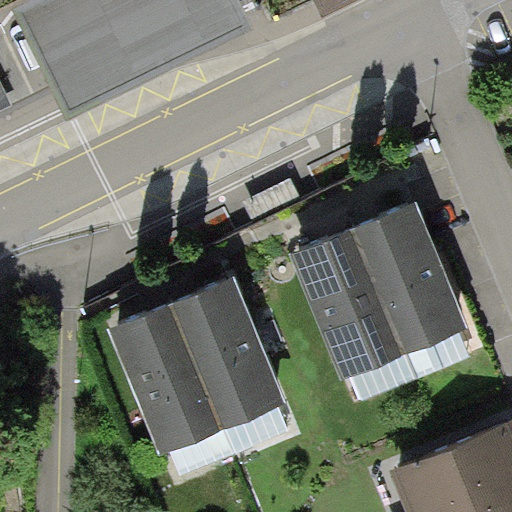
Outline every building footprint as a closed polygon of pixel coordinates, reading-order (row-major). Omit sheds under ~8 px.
[(35,0),(15,10),(68,117),(251,28),(237,0),(35,0)] [(314,0),(323,18),(359,0),(314,0)] [(0,111),(12,106),(0,80),(0,111)] [(417,203),(291,254),(343,381),(352,378),(359,396),(466,352),(456,328),(467,324),(417,203)] [(235,279),(107,332),(158,453),(167,449),(179,477),(289,430),(278,405),(286,401),(235,279)] [(511,511),(511,425),(511,424),(392,473),(407,511),(511,511)]
